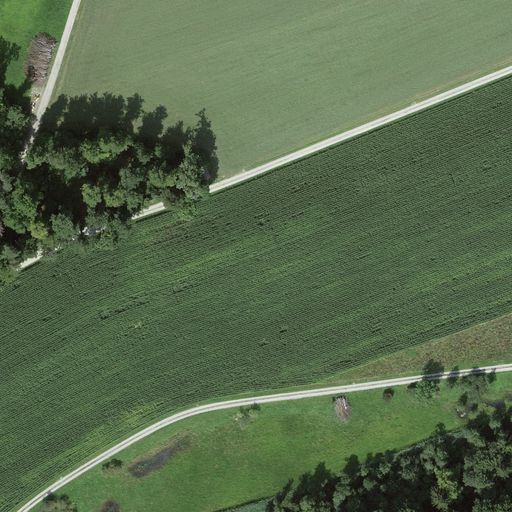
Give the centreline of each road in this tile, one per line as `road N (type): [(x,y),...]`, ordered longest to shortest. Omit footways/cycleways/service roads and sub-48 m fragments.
road 1 (track): [(511,70),(137,211),(0,276)]
road 2 (track): [(20,511),(172,419),(511,366)]
road 3 (track): [(0,233),(78,0)]
